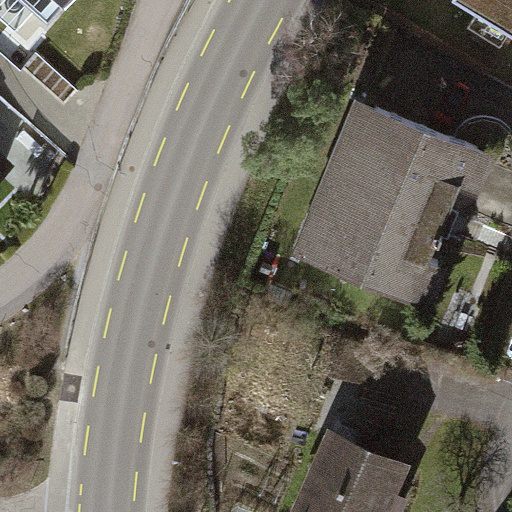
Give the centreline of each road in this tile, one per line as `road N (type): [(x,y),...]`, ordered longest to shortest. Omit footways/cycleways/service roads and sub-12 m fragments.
road 1 (secondary): [(262,0),(225,62),(134,293),(110,432),(107,511)]
road 2 (residential): [(0,288),(69,212),(152,0)]
